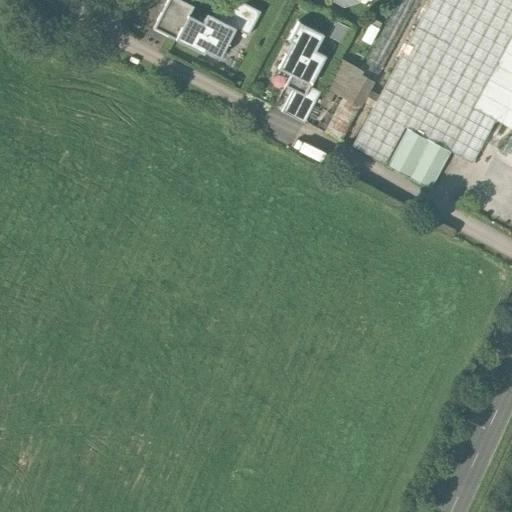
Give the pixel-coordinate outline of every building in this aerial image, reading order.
[(190,9),(170,0),(168,0),(152,33),(173,43),(188,13),(190,9)] [(511,44),(511,0),(432,0),(352,148),(432,191),(511,44)] [(173,43),(171,46),(218,69),(235,35),(188,13),(173,43)] [(323,53),(287,34),(263,81),(299,100),(323,53)] [(342,139),(370,75),(335,59),(322,88),(341,96),(325,131),(342,139)]
